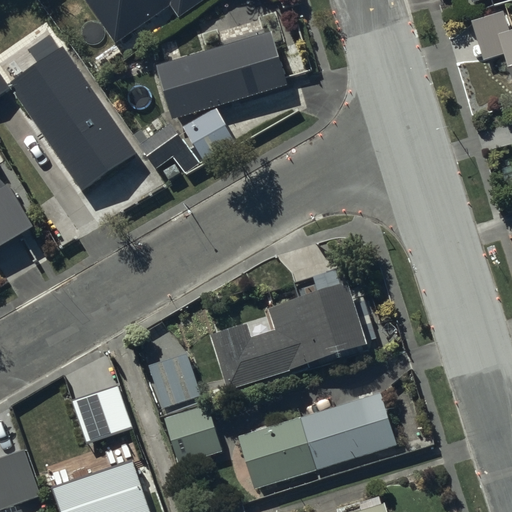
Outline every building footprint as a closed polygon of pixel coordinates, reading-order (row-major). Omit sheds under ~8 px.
[(140,152),(34,0),(27,0),(0,19),(0,37),(24,72),(11,82),(85,190),(140,152)] [(89,0),(119,41),(172,3),(181,15),(200,0),(89,0)] [(507,50),(511,66),(511,28),(511,29),(505,10),(475,19),(486,57),(507,50)] [(275,31),(160,64),(175,117),(291,84),(275,31)] [(238,138),(218,106),(186,125),(206,158),(238,138)] [(203,161),(172,121),(142,143),(160,166),(175,154),(189,172),(203,161)] [(0,234),(4,232),(11,242),(41,223),(7,168),(0,172),(0,234)] [(355,288),(351,279),(273,305),(277,327),(217,346),(230,388),(378,337),(364,285),(355,288)] [(167,406),(203,393),(190,351),(152,365),(167,406)] [(135,427),(119,384),(76,400),(91,442),(135,427)] [(399,443),(382,390),(242,434),(258,487),(399,443)] [(167,417),(181,462),(226,448),(212,402),(167,417)] [(27,447),(0,456),(0,508),(44,493),(27,447)] [(153,511),(135,458),(57,486),(65,511),(153,511)] [(350,511),(300,511),(280,508),(279,511),(391,511),(388,500),(383,502),(383,496),(362,500),(363,508),(350,511)] [(31,511),(28,503),(2,511),(31,511)] [(248,511),(245,503),(217,511),(248,511)]
